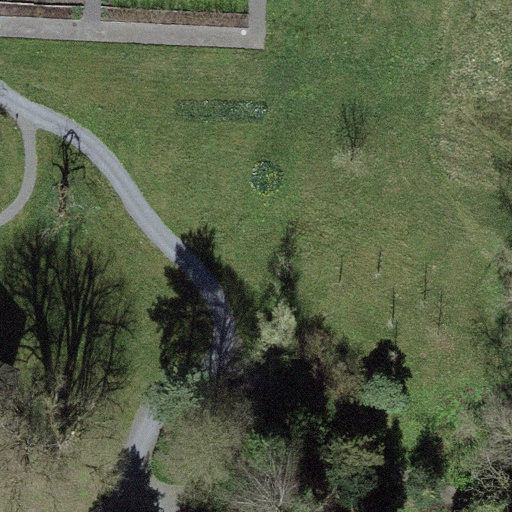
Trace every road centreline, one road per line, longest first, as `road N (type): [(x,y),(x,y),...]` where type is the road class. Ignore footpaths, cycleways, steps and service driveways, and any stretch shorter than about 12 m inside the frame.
road 1 (track): [(0,92),(75,132),(104,159),(206,279),(224,320),(226,344),(150,415),(130,511)]
road 2 (track): [(259,0),(258,39),(0,26)]
road 3 (track): [(0,221),(27,188),(24,105)]
